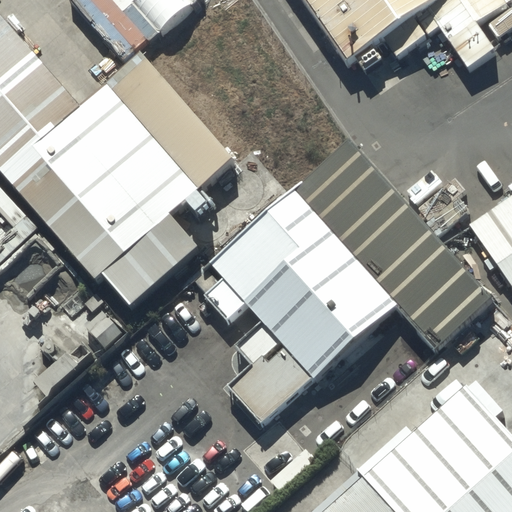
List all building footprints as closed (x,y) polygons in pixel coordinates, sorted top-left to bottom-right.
[(310,0),(354,68),(438,15),(458,46),(511,11),(511,5),(508,0),(310,0)] [(70,95),(0,15),(0,169),(82,263),(225,139),(136,38),(70,95)] [(487,293),(336,120),(197,240),(302,361),(388,286),(434,339),(487,293)] [(511,174),(465,204),(511,277),(511,174)] [(511,342),(488,315),(436,361),(470,400),(492,425),(511,407),(511,342)] [(398,511),(354,464),(301,511),(398,511)]
